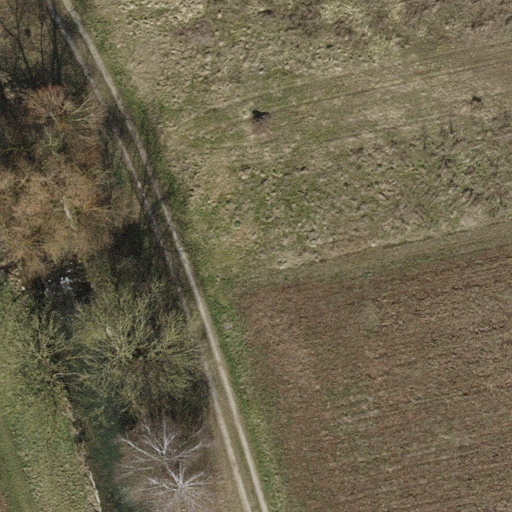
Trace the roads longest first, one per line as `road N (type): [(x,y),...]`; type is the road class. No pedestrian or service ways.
road 1 (track): [(280,511),(127,85),(70,0)]
road 2 (track): [(0,349),(55,511)]
